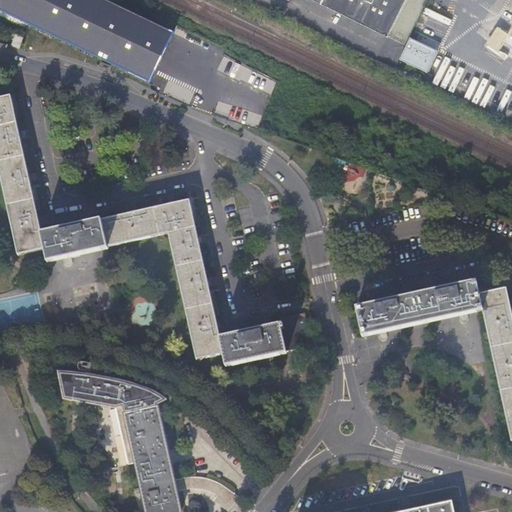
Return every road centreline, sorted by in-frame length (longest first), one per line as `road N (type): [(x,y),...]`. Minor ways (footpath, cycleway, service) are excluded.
road 1 (residential): [(323,288),(297,193),(261,159),(0,58)]
road 2 (residential): [(323,288),(511,258)]
road 3 (residential): [(345,429),(413,459),(511,487)]
road 4 (residential): [(345,429),(341,360),(323,288)]
road 5 (residential): [(345,429),(312,450),(258,511)]
